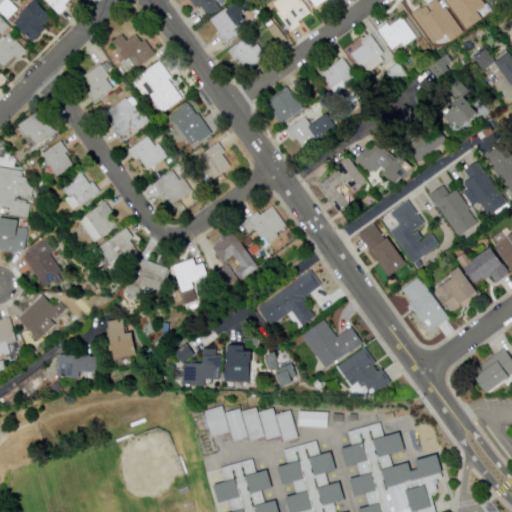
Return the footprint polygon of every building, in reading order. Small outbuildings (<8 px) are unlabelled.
[(45,0),(73,0),(66,7),(68,10),(60,18),(44,1),(45,0)] [(214,0),(222,10),(210,19),(201,7),(197,10),(189,0),(214,0)] [(301,0),(312,15),(300,24),(302,27),(292,34),(278,15),(280,14),(275,5),(282,0),(301,0)] [(338,0),(334,3),(331,0),(329,0),(318,8),(312,0),(338,0)] [(9,22),(0,13),(0,9),(8,1),(19,12),(9,22)] [(21,18),(36,3),(52,20),(44,28),(47,31),(33,45),(15,26),(22,19),(21,18)] [(240,4),(247,14),(242,18),(245,23),(241,26),(245,31),(225,46),(218,37),(222,34),(213,23),(227,13),(227,14),(240,4)] [(0,33),(0,17),(11,29),(3,37),(0,33)] [(404,20),(418,39),(406,48),(404,45),(394,52),(379,32),(389,25),(392,29),(404,20)] [(270,31),(277,26),(289,43),(282,48),(270,31)] [(147,40),(157,56),(130,75),(121,63),(125,60),(113,43),(122,36),(126,43),(137,35),(143,43),(147,40)] [(0,64),(0,43),(5,39),(6,40),(10,36),(27,53),(18,62),(16,59),(5,69),(0,64)] [(259,47),(260,46),(268,59),(248,73),(239,61),(236,63),(230,54),(234,51),(233,50),(252,37),(259,47)] [(362,44),(372,37),(386,56),(382,58),(386,64),(370,75),(366,70),(364,72),(352,56),(364,48),(362,44)] [(438,78),(428,63),(445,51),(452,61),(447,65),(450,69),(438,78)] [(485,74),(475,61),(489,51),(498,64),(485,74)] [(511,86),(497,66),(502,62),(499,58),(508,51),(511,56),(511,86)] [(332,69),(345,60),(360,80),(337,97),(317,71),(327,63),(332,69)] [(102,65),(111,77),(107,79),(115,90),(96,103),(89,93),(93,91),(90,87),(94,84),(87,75),(102,65)] [(410,78),(398,87),(388,74),(401,65),(410,78)] [(166,68),(173,78),(170,80),(179,92),(174,96),(179,102),(164,113),(150,94),(153,92),(147,82),(166,68)] [(459,81),(472,93),(465,100),(473,108),(472,109),(479,115),(469,126),(468,124),(462,130),(446,115),(463,97),(453,87),(459,81)] [(267,104),(289,88),(306,111),(283,127),(267,104)] [(127,99),(134,109),(139,105),(151,122),(140,130),(137,126),(120,138),(111,124),(114,122),(107,113),(127,99)] [(190,104),(198,115),(200,114),(214,134),(201,144),(199,142),(193,146),(172,117),(190,104)] [(400,119),(412,108),(421,118),(409,129),(400,119)] [(20,126),(43,109),(59,131),(39,146),(31,136),(28,138),(20,126)] [(288,134),(307,120),(313,128),(328,117),(337,129),(305,151),(298,141),(294,143),(288,134)] [(406,149),(428,128),(435,136),(440,132),(448,141),(421,166),(406,149)] [(386,136),(398,147),(389,157),(395,162),(399,157),(413,170),(397,188),(385,177),(387,174),(383,169),(378,175),(375,172),(372,175),(357,162),(369,149),(372,152),(386,136)] [(150,138),(157,147),(160,145),(169,157),(150,171),(140,158),(137,160),(131,151),(150,138)] [(63,142),(69,152),(67,154),(75,167),(59,178),(44,155),(63,142)] [(227,152),(223,155),(233,167),(221,176),(219,173),(210,180),(196,161),(220,143),(227,152)] [(511,154),(511,194),(488,159),(506,146),(511,154)] [(349,159),(361,174),(363,172),(367,178),(364,180),(371,189),(353,202),(348,195),(346,196),(342,191),(340,193),(343,198),(345,197),(353,207),(340,216),(320,188),(319,187),(338,173),(336,169),(349,159)] [(481,163),(510,206),(491,219),(482,206),(480,207),(479,205),(474,208),(466,195),(471,192),(466,186),(473,182),(466,173),(481,163)] [(0,168),(22,172),(21,179),(36,182),(33,199),(17,196),(16,202),(32,205),(30,220),(12,216),(13,209),(0,207),(0,168)] [(174,171),(182,182),(185,179),(194,191),(174,206),(165,193),(162,196),(155,185),(174,171)] [(91,185),(95,183),(102,193),(82,207),(81,206),(74,211),(67,201),(70,198),(62,187),(82,173),(91,185)] [(458,192),(452,197),(444,188),(431,198),(462,239),(480,225),(470,212),(472,210),(458,192)] [(114,213),(110,215),(119,227),(96,244),(81,222),(107,203),(114,213)] [(410,203),(426,226),(415,234),(417,236),(420,234),(424,240),(421,242),(423,244),(433,236),(442,247),(415,266),(392,235),(402,228),(393,216),(410,203)] [(274,207),(288,227),(278,234),(281,238),(270,246),(267,241),(265,243),(257,231),(251,235),(243,224),(259,213),(262,216),(274,207)] [(0,218),(19,221),(18,228),(30,230),(27,252),(20,251),(20,254),(0,251),(0,218)] [(376,227),(360,239),(391,279),(409,266),(389,240),(387,242),(376,227)] [(135,239),(131,241),(140,254),(116,271),(100,249),(128,229),(135,239)] [(221,240),(227,235),(229,238),(235,234),(260,269),(243,281),(237,272),(243,267),(236,256),(225,264),(214,249),(223,242),(221,240)] [(509,240),(511,237),(511,269),(497,249),(506,242),(509,240)] [(49,240),(57,253),(53,255),(64,274),(61,276),(65,283),(60,286),(57,282),(44,290),(24,259),(30,256),(28,253),(49,240)] [(254,256),(250,250),(259,245),(263,251),(254,256)] [(467,255),(474,264),(491,251),(504,269),(505,268),(511,277),(498,287),(493,279),(487,283),(486,282),(483,284),(482,282),(476,287),(458,262),(467,255)] [(139,259),(167,269),(154,304),(126,293),(139,259)] [(195,260),(198,267),(206,264),(211,278),(193,283),(201,308),(188,313),(176,278),(182,276),(178,265),(195,260)] [(313,271),(324,287),(305,300),(317,318),(300,330),(290,316),(273,328),(260,309),(313,271)] [(461,272),(481,300),(463,312),(462,309),(452,316),(449,312),(436,294),(454,281),(452,278),(461,272)] [(420,279),(451,321),(431,336),(410,307),(413,305),(403,291),(420,279)] [(62,303),(68,310),(57,321),(56,319),(53,321),(58,326),(39,343),(33,336),(34,335),(20,319),(45,297),(56,309),(62,303)] [(0,322),(12,319),(18,343),(9,346),(12,355),(0,358),(0,322)] [(125,321),(127,335),(134,333),(137,357),(113,361),(109,330),(110,330),(109,323),(125,321)] [(326,321),(338,338),(353,328),(365,344),(328,370),(304,336),(326,321)] [(245,346),(245,360),(252,361),(251,384),(229,384),(229,376),(226,376),(227,345),(245,346)] [(184,365),(177,356),(190,346),(197,356),(184,365)] [(378,364),(375,366),(380,373),(383,370),(393,383),(378,394),(374,389),(370,392),(367,389),(359,394),(340,368),(367,349),(378,364)] [(223,356),(223,380),(206,380),(206,387),(185,387),(186,365),(204,365),(204,350),(219,350),(219,356),(223,356)] [(511,377),(487,395),(472,374),(506,350),(511,358),(511,377)] [(271,371),(282,367),(276,352),(269,355),(269,357),(266,359),(271,371)] [(61,356),(98,358),(97,373),(80,372),(80,379),(59,378),(61,356)] [(0,363),(9,361),(12,372),(0,374),(0,363)] [(282,387),(294,383),(293,380),(299,377),(294,365),(282,369),(283,371),(280,372),(281,374),(278,375),(282,387)] [(206,412),(224,407),(232,433),(213,438),(206,412)] [(258,409),(267,438),(252,442),(244,413),(258,409)] [(242,410),(250,439),(236,443),(227,414),(242,410)] [(276,410),(283,437),(269,441),(261,414),(276,410)] [(278,416),(293,412),(300,439),(286,444),(278,416)] [(301,413),(331,414),(330,429),(300,428),(301,413)] [(334,414),(347,415),(346,424),(334,423),(334,414)] [(397,421),(389,423),(387,418),(395,415),(397,421)] [(378,492),(373,474),(363,477),(359,465),(370,462),(365,444),(355,447),(351,433),(382,425),(386,438),(374,441),(380,459),(391,456),(395,469),(383,472),(389,490),(444,473),(445,479),(438,481),(439,485),(437,486),(439,491),(436,497),(430,499),(426,486),(407,492),(412,511),(383,511),(381,505),(378,492)] [(380,459),(374,441),(386,438),(401,433),(406,451),(391,456),(380,459)] [(307,446),(319,443),(322,456),(311,460),(307,446)] [(348,468),(343,451),(355,447),(365,444),(370,462),(359,465),(348,468)] [(326,511),(310,511),(314,511),(309,493),(306,480),(301,463),(296,449),(307,446),(311,460),(316,477),(327,474),(331,486),(319,490),(325,508),(326,511)] [(301,463),(291,466),(287,451),(296,449),(301,463)] [(316,477),(311,460),(322,456),(333,453),(338,471),(327,474),(316,477)] [(412,473),(419,471),(416,461),(438,455),(444,473),(415,482),(412,473)] [(245,511),(242,498),(236,480),(226,483),(222,469),(254,461),(259,474),(247,478),(252,496),(255,508),(256,511),(245,511)] [(283,487),(278,469),(291,466),(301,463),(306,480),(296,483),(283,487)] [(415,482),(389,490),(383,472),(395,469),(410,464),(412,473),(415,482)] [(252,496),(247,478),(259,474),(269,471),(274,489),(264,492),(252,496)] [(357,498),(352,480),(363,477),(373,474),(378,492),(367,495),(357,498)] [(220,505),(215,487),(226,483),(236,480),(242,498),(231,501),(220,505)] [(309,493),(299,496),(296,483),(306,480),(309,493)] [(325,508),(319,490),(331,486),(341,483),(347,501),(336,504),(325,508)] [(419,511),(412,511),(407,492),(426,486),(430,499),(433,508),(419,511)] [(252,496),(264,492),(267,505),(255,508),(252,496)] [(381,505),(371,508),(367,495),(378,492),(381,505)] [(310,511),(291,511),(287,499),(299,496),(309,493),(314,511),(310,511)] [(245,511),(241,511),(234,511),(231,501),(242,498),(245,511)] [(256,511),(255,508),(267,505),(277,502),(280,511),(256,511)]
